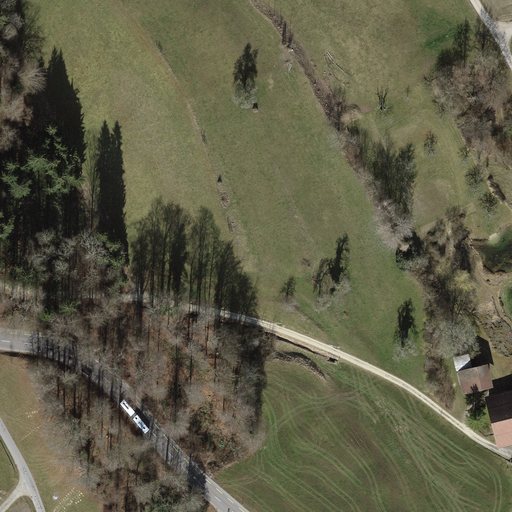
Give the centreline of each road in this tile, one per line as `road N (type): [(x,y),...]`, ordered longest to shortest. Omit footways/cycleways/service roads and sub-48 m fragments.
road 1 (track): [(511,453),(349,358),(204,300),(0,286)]
road 2 (track): [(136,293),(0,10)]
road 3 (tertiary): [(231,511),(69,356),(0,340)]
